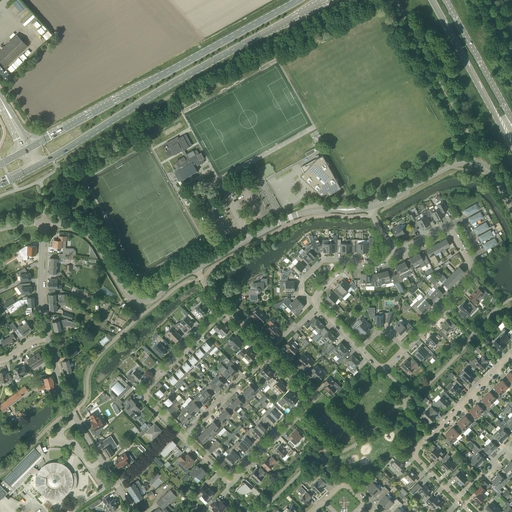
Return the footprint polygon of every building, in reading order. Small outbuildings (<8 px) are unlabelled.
[(28,12),(21,4),(19,5),(15,0),(9,5),(11,8),(8,11),(18,21),(28,12)] [(31,29),(37,23),(32,18),(25,25),(31,29)] [(38,31),(45,39),(50,35),(43,27),(38,31)] [(28,47),(17,35),(0,50),(0,60),(6,67),(28,47)] [(174,120),(171,115),(162,121),(165,125),(174,120)] [(193,150),(187,154),(187,155),(184,150),(192,145),(186,134),(177,138),(176,137),(166,143),(174,155),(182,151),(185,156),(178,160),(178,161),(175,163),(176,163),(173,165),(176,169),(177,169),(183,179),(187,177),(188,178),(198,172),(195,167),(204,162),(203,159),(205,158),(201,152),(199,153),(196,150),(193,151),(193,150)] [(316,191),(320,195),(332,189),(333,192),(340,188),(337,181),(338,180),(336,178),(335,178),(328,165),(329,164),(327,161),(326,162),(322,155),(304,165),(307,168),(300,176),(306,181),(305,182),(307,184),(308,183),(314,189),(313,189),(315,192),(316,191)] [(211,167),(208,162),(201,166),(204,171),(211,167)] [(215,176),(212,171),(203,176),(205,181),(215,176)] [(438,209),(436,210),(440,218),(444,215),(443,212),(447,210),(443,201),(436,205),(438,209)] [(466,217),(479,210),(476,204),(463,211),(466,217)] [(429,216),(432,215),(435,220),(440,218),(436,210),(434,207),(426,211),(429,216)] [(423,217),(421,218),(425,226),(430,223),(427,217),(429,216),(426,211),(421,213),(423,217)] [(467,219),(471,225),(484,218),(480,212),(467,219)] [(425,226),(421,218),(419,215),(415,217),(413,213),(409,215),(413,221),(415,220),(420,229),(425,226)] [(392,228),(394,233),(402,229),(404,227),(402,224),(405,222),(403,219),(396,223),(397,225),(392,228)] [(473,229),(476,235),(489,228),(486,222),(473,229)] [(405,234),(402,229),(394,233),(397,238),(405,234)] [(490,230),(478,237),(481,243),(493,236),(490,230)] [(334,246),(337,246),(337,239),(337,235),(333,235),(333,239),(332,239),(332,243),(329,243),(329,252),(334,252),(334,246)] [(53,244),(53,246),(54,246),(54,248),(61,248),(65,248),(66,241),(66,236),(59,236),(59,240),(54,240),(54,243),(53,244)] [(318,238),(314,240),(317,247),(321,245),(323,245),(323,252),(329,252),(329,243),(324,243),(324,242),(321,242),(320,243),(318,238)] [(362,252),(368,252),(368,246),(373,246),(373,238),(368,238),(368,243),(362,243),(362,252)] [(446,238),(441,241),(445,248),(450,245),(446,238)] [(494,238),(482,245),(485,251),(498,244),(494,238)] [(346,252),(346,243),(341,243),(340,239),(337,239),(337,246),(340,246),(340,252),(346,252)] [(351,243),(346,243),(346,252),(351,252),(351,246),(354,246),(354,239),(351,239),(351,243)] [(362,252),(362,243),(357,243),(357,239),(354,239),(354,246),(357,246),(357,252),(362,252)] [(317,247),(314,240),(310,241),(311,244),(307,245),(307,247),(304,250),(306,253),(312,259),(316,255),(311,250),(313,248),(317,247)] [(440,251),(445,248),(441,241),(438,243),(438,242),(437,243),(438,243),(436,244),(440,251)] [(433,245),(431,247),(434,254),(440,251),(436,244),(434,245),(433,245)] [(28,245),(20,250),(22,253),(27,250),(27,255),(36,255),(36,252),(36,250),(36,246),(28,246),(28,245)] [(434,254),(431,247),(426,250),(429,257),(434,254)] [(20,250),(0,262),(3,265),(22,253),(20,250)] [(309,263),(312,259),(306,253),(304,250),(301,253),(302,254),(301,255),(298,251),(295,254),(297,256),(302,260),(304,258),(309,263)] [(422,258),(419,253),(414,256),(420,266),(420,267),(429,262),(425,256),(422,258)] [(294,265),(301,271),(304,267),(300,262),(302,260),(297,256),(295,258),(298,261),(294,265)] [(412,263),(409,264),(412,270),(420,266),(414,256),(409,258),(412,263)] [(50,257),(49,273),(57,273),(58,258),(50,257)] [(410,271),(412,270),(409,264),(407,266),(404,261),(399,264),(406,275),(410,273),(410,271)] [(14,274),(17,272),(18,271),(14,264),(12,266),(10,262),(8,263),(3,266),(8,275),(13,272),(14,274)] [(398,273),(395,275),(399,282),(402,280),(401,278),(406,275),(399,264),(395,266),(398,273)] [(294,265),(291,268),(289,268),(286,271),(283,269),(282,273),(288,276),(290,272),(292,270),(297,275),(301,271),(294,265)] [(455,271),(460,276),(464,272),(459,266),(455,271)] [(18,271),(17,272),(19,276),(20,276),(21,281),(31,280),(30,279),(31,279),(31,276),(30,276),(30,273),(25,273),(25,272),(27,271),(25,268),(18,271)] [(387,270),(382,272),(385,282),(385,284),(393,282),(394,284),(399,282),(395,275),(394,275),(389,276),(387,270)] [(460,276),(455,271),(451,275),(456,280),(458,279),(458,278),(460,276)] [(378,278),(374,279),(374,286),(374,287),(382,285),(382,284),(382,283),(385,282),(382,272),(377,273),(378,278)] [(279,282),(279,287),(294,287),(294,281),(287,281),(287,278),(288,276),(282,273),(281,278),(281,282),(279,282)] [(366,286),(366,273),(360,273),(360,280),(357,279),(357,286),(366,286)] [(371,286),(374,286),(374,279),(371,279),(371,273),(366,273),(366,286),(371,286)] [(452,284),(447,279),(442,274),(438,279),(442,283),(443,283),(448,288),(452,284)] [(456,280),(451,275),(447,279),(452,284),(454,282),(455,282),(456,280)] [(48,288),(57,288),(57,289),(61,289),(62,285),(57,285),(57,279),(50,279),(50,282),(48,282),(48,288)] [(435,289),(433,291),(439,297),(443,294),(439,289),(441,286),(434,279),(431,282),(435,286),(433,287),(435,289)] [(344,280),(340,284),(346,290),(350,286),(354,290),(357,288),(352,281),(348,284),(344,280)] [(251,287),(251,289),(250,289),(250,299),(257,299),(257,292),(258,292),(259,292),(260,291),(260,290),(260,289),(264,289),(264,282),(257,282),(257,283),(255,283),(253,283),(252,284),(251,285),(251,287)] [(31,290),(32,290),(32,287),(31,287),(31,286),(26,287),(25,283),(19,284),(16,286),(20,291),(22,291),(22,294),(32,293),(31,290)] [(346,290),(340,284),(336,288),(341,292),(339,294),(342,298),(348,292),(346,290)] [(294,292),(294,287),(279,287),(279,292),(281,292),(281,295),(287,295),(287,292),(294,292)] [(480,297),(481,298),(483,298),(488,294),(483,289),(481,291),(478,288),(471,295),(473,298),(471,300),(476,306),(479,303),(477,300),(480,297)] [(49,303),(65,302),(68,304),(67,294),(60,295),(57,295),(57,294),(55,294),(55,289),(49,290),(49,294),(49,303)] [(439,297),(433,291),(431,289),(425,295),(430,300),(432,298),(435,301),(439,297)] [(92,301),(95,296),(85,292),(83,297),(92,301)] [(332,292),(328,296),(335,302),(338,298),(341,301),(343,299),(342,298),(339,294),(337,296),(332,292)] [(418,300),(427,309),(431,305),(428,302),(430,300),(425,295),(423,297),(422,297),(418,300)] [(329,304),(328,306),(330,308),(332,306),(331,306),(335,302),(328,296),(324,299),(329,304)] [(7,307),(8,307),(16,302),(13,297),(4,302),(7,307)] [(27,304),(28,307),(36,307),(35,297),(27,297),(27,299),(20,300),(16,302),(8,307),(9,308),(8,310),(9,312),(12,312),(14,311),(14,309),(22,304),(27,304)] [(296,298),(292,303),(290,301),(289,298),(281,301),(291,311),(294,308),(300,302),(296,298)] [(210,305),(204,300),(195,309),(198,312),(199,311),(203,315),(208,309),(207,308),(210,305)] [(420,309),(422,312),(423,313),(427,309),(418,300),(415,304),(414,304),(411,307),(417,312),(420,309)] [(469,314),(473,310),(476,308),(469,301),(467,304),(464,302),(459,308),(462,311),(459,314),(464,319),(469,315),(469,314)] [(65,302),(49,303),(50,310),(58,310),(57,305),(65,305),(65,302)] [(300,302),(294,308),(297,311),(294,314),(297,317),(301,312),(299,310),(304,306),(300,302)] [(255,318),(260,323),(266,318),(264,315),(264,314),(257,307),(253,312),(254,313),(251,315),(255,319),(255,318)] [(374,315),(374,321),(376,321),(376,325),(378,325),(378,326),(382,326),(382,325),(383,325),(383,321),(386,321),(391,323),(394,312),(389,311),(388,313),(383,313),(383,312),(379,312),(379,315),(376,315),(374,315)] [(194,324),(186,316),(180,321),(183,324),(180,327),(185,332),(194,324)] [(265,330),(271,335),(273,334),(276,337),(281,331),(273,322),(276,319),(273,316),(267,322),(270,325),(265,330)] [(368,327),(370,325),(361,316),(357,320),(360,323),(359,324),(360,325),(358,328),(357,327),(354,329),(359,334),(360,333),(363,335),(366,332),(367,333),(370,330),(368,327)] [(52,322),(55,331),(62,330),(62,327),(69,325),(68,322),(74,324),(75,321),(67,319),(52,322)] [(317,319),(316,319),(312,324),(309,322),(308,323),(306,321),(303,325),(307,328),(311,325),(314,329),(321,322),(317,319)] [(408,334),(414,328),(408,322),(407,323),(405,323),(403,325),(398,320),(395,324),(397,326),(394,328),(400,334),(405,330),(408,334)] [(441,336),(444,339),(447,336),(445,334),(450,330),(451,331),(456,325),(450,320),(448,322),(446,320),(441,326),(443,328),(441,330),(438,333),(441,336)] [(18,327),(23,334),(24,336),(27,334),(26,333),(32,330),(27,322),(21,326),(21,325),(18,327)] [(312,338),(315,340),(321,333),(319,331),(324,326),(321,322),(314,329),(318,332),(312,338)] [(230,329),(226,325),(224,324),(222,326),(220,323),(214,329),(219,334),(220,333),(223,336),(226,332),(228,333),(231,330),(229,329),(230,329)] [(166,333),(167,333),(166,334),(166,336),(168,338),(169,338),(170,337),(175,342),(178,339),(181,336),(176,331),(178,329),(174,324),(171,326),(172,327),(166,333)] [(323,336),(321,333),(315,340),(317,342),(320,339),(324,343),(332,334),(329,330),(323,336)] [(112,338),(109,334),(108,333),(99,342),(102,346),(112,338)] [(505,343),(510,338),(505,333),(500,338),(499,337),(493,343),(501,350),(507,344),(505,343)] [(13,340),(16,339),(13,334),(10,335),(10,336),(1,341),(4,347),(11,344),(11,345),(14,343),(13,340)] [(326,348),(329,350),(333,345),(331,343),(336,338),(332,334),(324,343),(327,347),(326,348)] [(438,340),(435,336),(432,334),(427,339),(430,343),(427,346),(433,351),(436,348),(435,347),(436,346),(435,344),(438,340)] [(168,350),(160,343),(164,340),(159,335),(154,339),(158,343),(152,348),(158,354),(158,353),(161,356),(164,352),(165,353),(168,350)] [(229,342),(236,349),(242,343),(238,338),(236,335),(233,338),(231,336),(227,340),(229,342)] [(493,339),(489,335),(488,335),(484,339),(488,344),(493,339)] [(206,341),(204,343),(202,346),(203,347),(209,353),(216,347),(209,340),(207,342),(206,341)] [(295,341),(293,343),(291,340),(284,346),(287,348),(286,350),(289,353),(288,353),(290,355),(291,355),(292,356),(298,349),(296,346),(298,344),(295,341)] [(334,349),(338,352),(344,346),(340,342),(335,347),(333,345),(329,350),(327,352),(329,354),(334,349)] [(79,346),(75,349),(68,356),(70,359),(78,352),(82,349),(79,346)] [(336,355),(339,358),(336,361),(339,364),(341,362),(345,357),(343,355),(348,350),(344,346),(338,352),(336,355)] [(209,353),(203,347),(201,349),(200,348),(195,352),(203,360),(209,353)] [(422,347),(419,349),(418,348),(416,350),(417,351),(414,354),(420,360),(426,354),(429,357),(433,353),(428,349),(426,351),(422,347)] [(250,350),(250,349),(249,348),(247,351),(244,348),(238,354),(243,358),(244,356),(249,362),(255,355),(250,350)] [(157,358),(149,350),(149,351),(148,353),(147,353),(148,355),(143,361),(144,362),(144,363),(143,364),(146,365),(150,368),(149,368),(151,367),(151,368),(152,368),(155,363),(154,363),(156,362),(154,360),(157,358)] [(193,354),(191,356),(188,359),(189,360),(196,366),(199,370),(200,369),(201,367),(198,364),(203,360),(195,352),(196,353),(194,356),(193,354)] [(40,364),(44,361),(39,353),(27,360),(33,368),(36,367),(40,364)] [(299,358),(297,361),(301,365),(300,366),(301,365),(303,367),(305,365),(308,368),(314,361),(308,355),(306,356),(303,354),(301,357),(301,358),(299,358)] [(347,361),(350,364),(356,358),(352,354),(347,359),(345,357),(341,362),(343,365),(347,361)] [(490,360),(484,354),(477,360),(475,358),(469,363),(475,367),(476,366),(480,368),(482,370),(484,369),(487,367),(486,366),(487,365),(486,363),(490,360)] [(224,355),(221,357),(218,361),(220,363),(226,357),(224,355)] [(347,368),(350,371),(353,374),(357,369),(355,367),(360,362),(356,358),(350,364),(347,368)] [(409,362),(407,360),(400,366),(408,374),(414,368),(416,369),(420,365),(413,358),(409,362)] [(72,363),(70,363),(70,360),(62,362),(65,373),(73,371),(71,366),(72,366),(73,365),(73,363),(72,363)] [(186,361),(186,362),(181,366),(189,373),(196,366),(189,360),(187,362),(186,361)] [(229,367),(227,370),(233,375),(236,371),(238,369),(230,361),(226,365),(229,367)] [(325,374),(320,369),(318,367),(316,364),(310,370),(312,372),(310,375),(314,379),(315,378),(318,381),(319,380),(320,380),(321,379),(321,378),(325,374)] [(12,380),(15,379),(23,375),(27,373),(24,366),(21,368),(20,366),(13,369),(15,374),(11,375),(12,380)] [(136,380),(137,381),(142,376),(140,373),(143,370),(139,366),(132,373),(131,374),(130,373),(127,376),(133,382),(136,380)] [(179,368),(175,372),(182,380),(189,373),(181,366),(183,367),(180,369),(179,368)] [(265,388),(268,385),(274,379),(271,376),(273,374),(269,370),(270,369),(266,366),(263,369),(262,368),(260,371),(261,372),(260,372),(267,379),(262,384),(265,388)] [(474,373),(473,372),(467,366),(462,372),(464,374),(460,377),(465,381),(469,384),(474,378),(471,376),(474,373)] [(233,375),(227,370),(225,368),(219,374),(224,379),(226,376),(229,379),(233,375)] [(12,380),(11,375),(11,373),(6,374),(5,371),(0,372),(0,379),(0,382),(7,381),(12,380)] [(173,374),(168,379),(176,386),(182,380),(175,372),(176,373),(174,376),(173,374)] [(216,375),(212,379),(215,382),(220,387),(224,384),(221,381),(224,379),(219,374),(217,376),(216,375)] [(41,385),(38,386),(39,391),(55,386),(52,376),(43,378),(39,379),(41,385)] [(117,379),(117,380),(119,381),(118,382),(117,381),(111,387),(119,395),(116,397),(119,400),(126,392),(127,390),(128,391),(131,388),(120,377),(119,376),(118,376),(117,377),(117,379)] [(334,382),(332,380),(329,377),(323,382),(326,385),(324,388),(328,392),(327,393),(329,394),(330,394),(331,395),(333,392),(335,392),(336,390),(336,389),(337,389),(333,385),(334,384),(334,382)] [(209,384),(207,386),(211,391),(214,389),(216,391),(220,387),(215,382),(212,379),(208,383),(209,384)] [(274,379),(268,385),(273,389),(274,387),(280,393),(286,387),(281,382),(282,381),(279,379),(277,381),(274,379)] [(447,388),(449,390),(452,393),(454,392),(457,395),(462,390),(458,386),(461,384),(462,385),(456,379),(453,383),(451,383),(447,387),(447,388)] [(498,383),(505,391),(509,387),(510,388),(511,385),(508,381),(506,383),(502,380),(501,381),(500,381),(498,383)] [(505,391),(498,383),(496,385),(496,386),(494,387),(499,392),(496,394),(501,399),(503,396),(502,395),(506,392),(505,391)] [(162,398),(169,392),(161,384),(157,389),(157,390),(154,393),(157,395),(159,397),(160,396),(162,398)] [(260,391),(253,384),(251,386),(250,385),(246,389),(252,395),(254,397),(260,391)] [(200,392),(202,394),(208,400),(212,396),(209,393),(211,391),(207,386),(203,390),(202,390),(200,392)] [(248,403),(251,400),(253,400),(255,398),(254,397),(252,395),(246,389),(242,393),(245,395),(243,398),(248,403)] [(23,396),(19,391),(0,404),(0,407),(4,412),(7,410),(6,408),(23,396)] [(296,403),(295,402),(298,399),(295,396),(296,395),(294,392),(291,394),(289,391),(282,398),(285,401),(286,400),(291,406),(291,405),(292,407),(296,403)] [(446,398),(449,396),(444,391),(439,395),(441,397),(436,402),(434,400),(432,403),(435,406),(437,403),(440,406),(441,405),(444,408),(450,403),(446,398)] [(490,391),(486,395),(493,402),(497,399),(499,401),(501,399),(496,394),(494,396),(490,391)] [(171,407),(173,405),(178,401),(170,393),(165,398),(166,398),(163,401),(168,406),(169,405),(171,407)] [(204,404),(208,400),(202,394),(198,398),(196,395),(194,397),(195,398),(198,401),(199,403),(201,401),(204,404)] [(493,402),(486,395),(482,399),(486,404),(484,406),(489,410),(491,408),(489,406),(493,402)] [(177,406),(183,399),(181,397),(178,401),(173,405),(175,408),(177,406)] [(181,405),(184,407),(191,399),(189,397),(181,405)] [(245,407),(248,403),(249,403),(248,403),(243,398),(241,400),(238,397),(234,401),(240,407),(242,405),(245,407)] [(197,405),(199,403),(198,401),(195,398),(192,400),(191,399),(187,403),(188,403),(196,412),(200,408),(197,405)] [(141,410),(137,407),(135,404),(136,403),(131,399),(127,403),(128,405),(124,409),(136,420),(139,417),(136,414),(136,413),(138,411),(139,412),(141,410)] [(240,407),(234,401),(230,405),(233,408),(230,410),(232,411),(232,412),(237,416),(239,414),(236,410),(240,407)] [(188,403),(184,407),(192,416),(196,412),(188,403)] [(489,410),(484,406),(482,408),(478,403),(476,405),(473,407),(482,415),(482,416),(483,415),(484,416),(486,414),(486,413),(486,412),(489,410)] [(274,404),(270,408),(269,407),(266,410),(276,420),(276,419),(277,419),(278,419),(279,418),(279,416),(280,416),(276,412),(279,409),(274,404)] [(436,416),(435,415),(437,413),(431,406),(428,409),(422,415),(423,415),(421,417),(425,422),(428,420),(430,422),(436,416)] [(192,416),(184,407),(180,411),(183,414),(188,419),(192,416)] [(471,417),(475,421),(482,415),(473,407),(471,409),(470,411),(473,415),(471,417)] [(225,409),(222,413),(227,419),(231,415),(230,414),(232,412),(232,411),(230,410),(228,412),(225,409)] [(263,414),(264,415),(260,418),(265,423),(268,421),(271,424),(272,423),(274,423),(275,422),(275,421),(276,420),(266,410),(263,414)] [(91,422),(92,424),(95,430),(104,426),(100,417),(99,417),(96,412),(89,415),(92,421),(91,422)] [(224,423),(227,419),(222,413),(218,417),(221,420),(218,422),(223,427),(225,424),(224,423)] [(184,423),(188,419),(183,414),(179,418),(180,419),(178,421),(179,423),(182,421),(184,423)] [(469,427),(468,426),(472,422),(473,423),(475,425),(477,423),(475,421),(471,417),(469,419),(465,415),(461,419),(469,427)] [(505,430),(507,428),(502,422),(497,417),(494,419),(496,421),(495,422),(501,428),(498,431),(506,439),(510,435),(505,430)] [(255,427),(262,433),(263,433),(264,433),(264,432),(265,432),(265,431),(266,430),(265,430),(266,429),(263,426),(265,423),(260,418),(256,423),(257,425),(255,427)] [(511,428),(511,420),(509,418),(506,421),(505,420),(502,422),(507,428),(508,428),(510,426),(511,428)] [(459,428),(463,433),(469,427),(461,419),(457,423),(461,426),(459,428)] [(213,421),(209,425),(218,433),(224,427),(223,427),(218,422),(216,424),(213,421)] [(154,423),(148,429),(145,426),(142,430),(138,434),(141,437),(145,433),(152,440),(161,430),(154,423)] [(209,425),(206,429),(211,435),(214,437),(218,433),(209,425)] [(247,432),(252,437),(254,434),(258,438),(259,437),(260,437),(261,436),(261,434),(262,433),(255,427),(253,429),(251,427),(247,432)] [(457,430),(453,427),(451,429),(451,428),(449,430),(456,438),(460,434),(461,435),(463,433),(459,428),(457,430)] [(206,429),(202,433),(208,439),(211,435),(206,429)] [(297,441),(302,437),(298,433),(299,432),(296,429),(291,435),(288,438),(291,440),(288,443),(293,448),(296,445),(295,444),(297,441)] [(457,439),(456,438),(449,430),(447,433),(445,435),(449,438),(446,440),(451,445),(457,439)] [(496,441),(498,438),(502,443),(506,439),(498,431),(497,430),(491,436),(496,441)] [(247,432),(243,435),(242,434),(241,434),(238,437),(241,440),(242,440),(248,447),(249,446),(251,446),(252,445),(252,444),(253,443),(249,439),(252,437),(247,432)] [(104,447),(104,448),(102,449),(108,457),(115,453),(111,447),(118,443),(115,438),(117,437),(114,433),(106,438),(110,444),(105,447),(104,447)] [(208,439),(202,433),(198,437),(201,440),(198,442),(201,445),(208,439)] [(491,441),(488,445),(494,451),(498,447),(493,443),(496,441),(491,436),(489,438),(491,441)] [(174,447),(174,446),(176,444),(171,440),(166,445),(165,444),(162,447),(163,448),(160,451),(164,456),(171,449),(170,448),(171,447),(172,448),(173,448),(174,448),(174,447)] [(233,445),(238,450),(241,448),(244,451),(245,450),(245,451),(246,450),(247,450),(247,449),(248,449),(248,448),(248,447),(242,440),(241,440),(239,442),(238,441),(233,445)] [(481,450),(479,448),(472,442),(470,443),(472,445),(472,448),(474,451),(476,450),(477,452),(478,452),(481,450)] [(76,484),(77,480),(76,476),(75,472),(69,474),(68,472),(70,470),(69,470),(67,467),(63,464),(59,463),(55,462),(51,463),(47,464),(46,464),(42,467),(39,470),(33,466),(45,455),(44,455),(40,444),(4,480),(14,490),(31,473),(36,475),(35,478),(35,482),(36,486),(37,486),(39,490),(41,494),(41,495),(41,494),(44,496),(48,498),(51,498),(51,499),(51,498),(56,498),(61,497),(61,498),(61,497),(63,496),(64,495),(66,494),(67,493),(68,492),(69,490),(70,491),(70,490),(68,489),(69,486),(75,489),(76,484)] [(280,445),(275,450),(282,457),(286,454),(288,455),(289,455),(294,451),(287,444),(284,446),(283,445),(282,447),(280,445)] [(228,454),(235,461),(236,460),(237,460),(238,459),(238,457),(239,456),(236,453),(238,450),(233,445),(230,449),(229,448),(225,451),(228,454)] [(490,455),(494,451),(488,445),(484,449),(490,455)] [(439,450),(436,447),(435,447),(434,447),(432,449),(432,450),(429,454),(433,458),(433,459),(433,458),(435,460),(437,457),(440,460),(446,455),(440,449),(439,450)] [(476,452),(473,454),(473,455),(481,463),(485,459),(479,453),(478,454),(476,452)] [(124,468),(128,466),(130,465),(129,464),(134,461),(133,461),(128,456),(127,456),(125,453),(117,458),(119,462),(116,464),(117,465),(117,466),(118,468),(120,470),(124,467),(124,468)] [(184,465),(184,466),(184,467),(185,467),(185,468),(186,468),(187,468),(189,466),(189,467),(192,464),(195,461),(187,454),(186,456),(183,453),(178,458),(180,461),(184,465)] [(217,460),(218,460),(224,466),(228,462),(231,465),(231,464),(232,464),(233,464),(234,463),(234,462),(234,461),(235,461),(228,454),(226,456),(223,454),(217,460)] [(446,471),(448,469),(451,471),(457,466),(451,461),(450,462),(448,459),(449,458),(449,456),(450,456),(448,454),(442,460),(444,462),(441,466),(442,467),(442,468),(444,470),(445,470),(446,471)] [(478,467),(481,463),(473,455),(473,454),(469,458),(468,459),(466,458),(465,459),(471,465),(473,462),(478,467)] [(268,460),(267,459),(261,464),(268,470),(277,461),(272,456),(268,460)] [(405,465),(404,464),(397,457),(390,464),(398,471),(397,472),(400,475),(405,471),(402,468),(405,465)] [(147,462),(137,472),(140,475),(150,464),(147,462)] [(507,472),(505,474),(509,478),(511,475),(511,469),(507,464),(503,468),(507,472)] [(197,465),(192,470),(189,474),(193,478),(196,476),(200,480),(204,477),(203,476),(206,472),(201,467),(200,468),(197,465)] [(256,469),(250,475),(253,478),(252,478),(257,483),(261,479),(262,479),(263,478),(263,477),(264,476),(263,476),(266,473),(261,467),(258,470),(256,469)] [(413,480),(415,478),(416,476),(410,470),(404,476),(409,481),(406,484),(410,488),(415,482),(413,480)] [(468,478),(465,475),(460,470),(454,477),(457,480),(458,482),(461,486),(464,483),(465,483),(466,482),(466,481),(468,478)] [(509,478),(505,474),(503,476),(499,472),(495,476),(501,483),(505,479),(508,481),(510,479),(509,478)] [(367,491),(369,493),(377,486),(374,483),(377,478),(374,476),(365,485),(367,487),(366,488),(367,490),(367,491)] [(497,486),(501,483),(495,476),(491,480),(497,486)] [(322,487),(326,483),(320,478),(311,487),(318,494),(323,488),(322,487)] [(0,499),(2,498),(7,500),(8,500),(9,499),(8,498),(7,497),(14,490),(4,480),(0,483),(0,499)] [(127,487),(132,495),(139,490),(139,491),(147,486),(145,482),(141,485),(138,480),(131,484),(127,487)] [(246,492),(248,491),(258,497),(261,494),(257,491),(251,484),(247,480),(247,481),(248,481),(245,483),(244,482),(243,482),(242,482),(242,483),(242,484),(242,485),(241,485),(237,489),(239,491),(241,492),(243,492),(246,492)] [(485,499),(485,498),(486,497),(483,494),(486,490),(485,489),(489,485),(485,481),(473,492),(476,495),(473,498),(479,504),(483,500),(483,501),(485,499)] [(421,486),(417,483),(410,490),(413,494),(421,486)] [(215,494),(211,490),(209,488),(208,489),(203,484),(198,489),(203,494),(201,496),(208,502),(212,498),(211,497),(215,494)] [(431,491),(427,487),(424,485),(418,491),(424,497),(422,500),(424,502),(426,500),(429,497),(427,494),(431,491)] [(149,488),(147,486),(139,491),(139,490),(132,495),(136,502),(143,497),(142,494),(145,493),(145,491),(149,488)] [(301,486),(297,490),(303,495),(299,499),(306,506),(310,502),(308,500),(311,496),(301,486)] [(375,496),(377,498),(387,488),(384,486),(379,489),(377,486),(369,493),(371,495),(373,495),(374,497),(375,496)] [(173,487),(170,490),(156,503),(160,507),(152,511),(159,511),(161,511),(166,506),(180,493),(178,490),(177,491),(173,487)] [(380,504),(382,506),(389,498),(386,496),(389,491),(387,488),(377,498),(380,500),(378,501),(380,503),(380,504)] [(402,488),(399,490),(401,492),(399,495),(402,498),(407,493),(402,488)] [(108,507),(106,508),(106,511),(105,511),(107,511),(109,511),(111,511),(118,507),(116,503),(115,500),(115,501),(114,499),(112,500),(109,495),(102,499),(105,505),(106,504),(108,507)] [(426,502),(427,503),(433,509),(437,505),(439,507),(443,504),(443,503),(443,501),(441,501),(436,497),(434,499),(432,496),(426,502)] [(214,511),(223,511),(224,511),(223,510),(226,506),(225,505),(226,505),(226,504),(226,503),(225,502),(224,502),(223,502),(220,500),(219,501),(216,498),(209,505),(213,508),(211,509),(214,511)] [(388,508),(390,510),(399,501),(397,498),(392,501),(389,498),(382,506),(384,508),(385,508),(387,509),(388,508)] [(98,500),(89,506),(90,509),(100,503),(98,500)] [(401,511),(402,511),(399,508),(402,504),(399,501),(390,510),(391,511),(401,511)] [(489,511),(490,511),(498,511),(500,511),(492,502),(485,509),(488,511),(489,511)]
